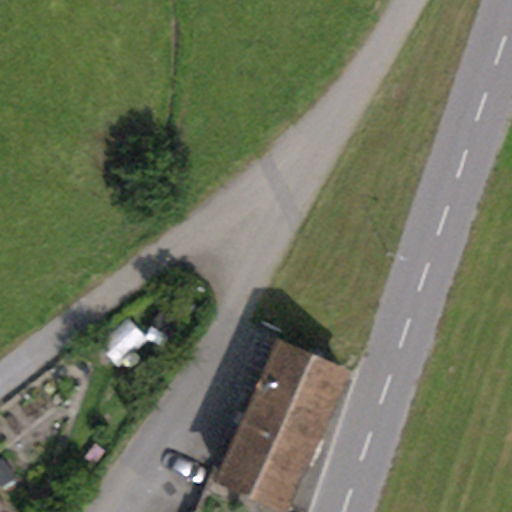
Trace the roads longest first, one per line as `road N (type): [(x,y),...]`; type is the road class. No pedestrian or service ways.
road 1 (residential): [(116,511),(167,437),(324,142),(410,0)]
road 2 (tertiary): [(341,511),(511,9)]
